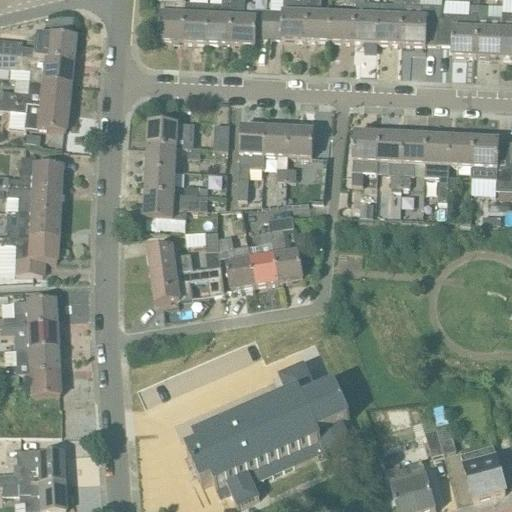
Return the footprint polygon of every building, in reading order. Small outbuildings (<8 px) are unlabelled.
[(184,45),(185,6),(185,0),(176,0),(176,4),(162,3),(160,44),(184,45)] [(232,48),(233,0),(223,0),(223,8),(209,7),(208,46),(232,48)] [(269,42),(271,13),(255,12),(254,20),(245,19),(245,0),(233,0),(232,48),(255,49),(256,42),(269,42)] [(269,42),(305,43),(306,0),(297,0),(298,1),(283,1),(282,14),(271,13),(269,42)] [(330,45),(332,16),(320,15),(319,0),(306,0),(305,43),(330,45)] [(378,47),(380,6),(365,5),(365,0),(355,0),(356,6),(355,17),(354,46),(378,47)] [(402,48),(404,0),(393,0),(393,7),(380,6),(378,47),(402,48)] [(438,21),(443,21),(443,17),(444,8),(442,8),(442,0),(404,0),(402,48),(425,49),(426,48),(437,48),(438,21)] [(208,46),(209,7),(185,6),(184,45),(208,46)] [(476,60),(479,9),(469,8),(469,18),(443,17),(443,21),(438,21),(437,48),(453,49),(452,59),(476,60)] [(500,61),(502,20),(488,20),(489,9),(479,9),(476,60),(500,61)] [(354,46),(355,17),(332,16),(330,45),(354,46)] [(511,61),(511,16),(503,16),(502,20),(500,61),(511,61)] [(0,58),(72,66),(75,40),(47,37),(34,36),(33,51),(21,50),(22,46),(0,43),(0,58)] [(70,89),(72,66),(0,58),(0,70),(16,72),(30,74),(29,85),(70,89)] [(0,105),(67,113),(70,89),(29,85),(27,97),(0,94),(0,105)] [(64,135),(67,113),(0,105),(0,113),(25,117),(24,130),(64,135)] [(148,150),(177,151),(188,151),(193,152),(195,128),(149,125),(148,150)] [(228,153),(230,128),(215,127),(213,152),(228,153)] [(264,160),(266,131),(242,129),(239,181),(238,205),(247,205),(249,171),(264,172),(264,160)] [(288,161),(289,132),(266,131),(264,160),(278,161),(288,161)] [(289,132),(288,161),(298,162),(312,163),(314,133),(289,132)] [(378,170),(379,136),(355,135),(352,191),(362,191),(363,178),(377,179),(378,170)] [(400,191),(403,137),(379,136),(378,170),(390,170),(390,179),(392,179),(391,191),(400,191)] [(414,180),(414,171),(426,171),(427,138),(403,137),(400,191),(410,191),(411,180),(414,180)] [(39,148),(39,139),(25,138),(25,147),(39,148)] [(449,173),(451,140),(427,138),(426,171),(425,181),(439,181),(438,207),(448,208),(448,194),(449,182),(449,173)] [(451,140),(449,173),(473,175),(474,141),(451,140)] [(474,141),(473,175),(473,183),(496,184),(495,195),(500,195),(499,203),(511,203),(511,177),(511,171),(498,172),(499,142),(474,141)] [(176,175),(177,151),(148,150),(147,173),(176,175)] [(201,152),(193,152),(188,151),(187,161),(200,162),(201,152)] [(21,183),(7,183),(7,193),(59,197),(61,171),(34,170),(35,163),(21,162),(21,183)] [(287,184),(287,173),(277,172),(276,183),(287,184)] [(175,201),(176,175),(147,173),(145,199),(175,201)] [(287,173),(287,184),(297,185),(298,173),(287,173)] [(458,182),(449,182),(448,194),(458,194),(458,182)] [(185,201),(208,202),(209,193),(186,192),(185,201)] [(58,220),(59,197),(7,193),(6,203),(18,203),(17,218),(58,220)] [(185,201),(175,201),(145,199),(144,223),(186,225),(187,215),(207,216),(208,202),(185,201)] [(372,222),(373,207),(360,206),(360,221),(372,222)] [(500,231),(500,214),(486,214),(485,230),(500,231)] [(57,244),(58,220),(17,218),(16,230),(5,229),(4,241),(57,244)] [(268,227),(278,285),(303,281),(298,253),(286,255),(283,233),(294,231),(292,219),(268,222),(268,225),(268,227)] [(255,289),(278,285),(268,227),(262,228),(263,236),(260,236),(262,247),(258,248),(260,259),(250,260),(255,289)] [(218,236),(206,236),(207,248),(207,256),(220,256),(219,243),(218,236)] [(56,266),(57,244),(4,241),(4,249),(15,249),(14,278),(42,279),(42,265),(56,266)] [(255,289),(250,260),(249,249),(233,252),(232,242),(219,243),(220,256),(220,261),(226,260),(231,293),(255,289)] [(152,281),(193,275),(192,258),(179,260),(178,249),(175,249),(175,248),(173,249),(173,248),(148,251),(152,281)] [(193,275),(152,281),(155,307),(180,304),(180,303),(192,302),(190,285),(208,283),(210,299),(224,298),(221,271),(193,275)] [(0,331),(3,331),(56,329),(54,303),(12,305),(13,322),(0,322),(0,331)] [(15,354),(57,352),(56,329),(3,331),(4,341),(15,340),(15,354)] [(29,377),(58,376),(57,352),(15,354),(16,368),(5,368),(5,378),(17,377),(29,377)] [(317,397),(305,369),(279,380),(288,400),(194,442),(197,449),(186,454),(202,489),(213,484),(216,492),(227,487),(238,511),(259,501),(253,488),(325,456),(329,466),(354,455),(342,427),(350,424),(335,389),(317,397)] [(58,376),(29,377),(30,401),(59,400),(58,376)] [(5,378),(5,388),(18,387),(17,377),(5,378)] [(437,428),(445,457),(456,453),(448,425),(437,428)] [(432,460),(445,457),(437,428),(436,429),(437,432),(425,435),(432,460)] [(461,459),(473,503),(506,494),(494,450),(461,459)] [(0,489),(2,489),(64,487),(63,457),(24,458),(24,472),(17,472),(17,478),(0,478),(0,489)] [(397,511),(434,511),(422,464),(387,473),(397,511)] [(64,511),(64,487),(2,489),(3,501),(19,500),(19,507),(25,507),(24,511),(64,511)]
